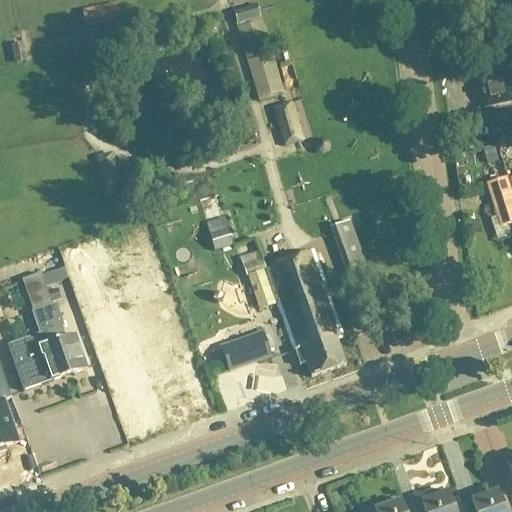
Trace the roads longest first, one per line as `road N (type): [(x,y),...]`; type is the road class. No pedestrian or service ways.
road 1 (tertiary): [(462,361),(42,511)]
road 2 (residential): [(462,361),(451,334),(408,28),(392,0)]
road 3 (tertiary): [(169,511),(511,390)]
